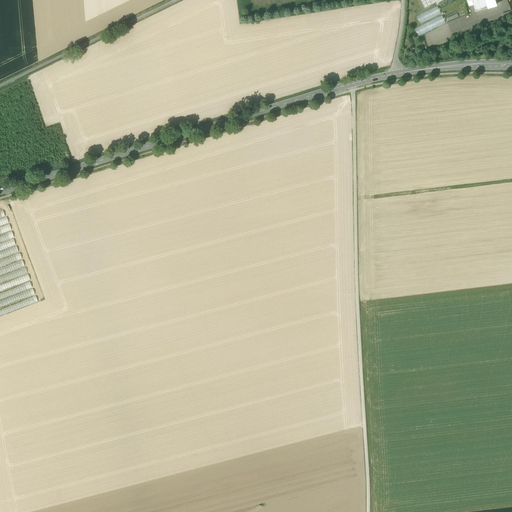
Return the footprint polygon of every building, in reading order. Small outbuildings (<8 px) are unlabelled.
[(420,0),(425,8),(441,0),(420,0)] [(475,0),(472,1),(476,12),(495,6),(493,0),(475,0)] [(417,16),(421,24),(441,14),(437,6),(417,16)] [(503,14),(505,20),(511,17),(511,13),(511,11),(503,14)] [(442,16),(415,29),(419,36),(446,23),(442,16)]
